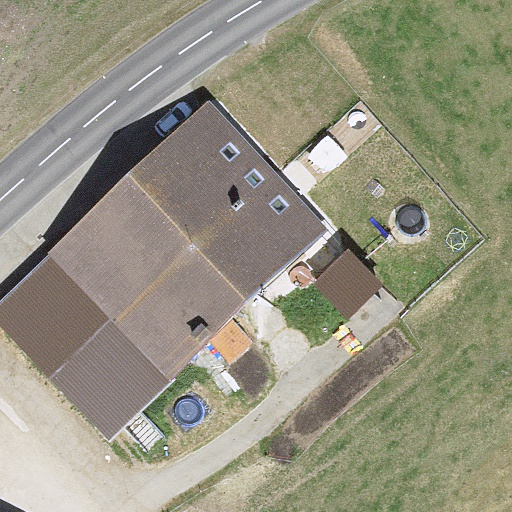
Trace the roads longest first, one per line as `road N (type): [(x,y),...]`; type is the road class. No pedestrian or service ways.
road 1 (tertiary): [(263,0),(143,77),(0,199)]
road 2 (track): [(0,380),(134,511)]
